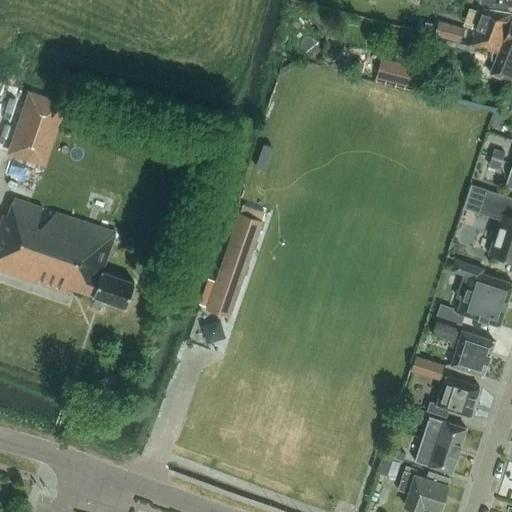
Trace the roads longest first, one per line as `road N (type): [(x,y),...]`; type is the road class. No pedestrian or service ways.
road 1 (unclassified): [(207,511),(76,463)]
road 2 (residential): [(472,511),(511,389)]
